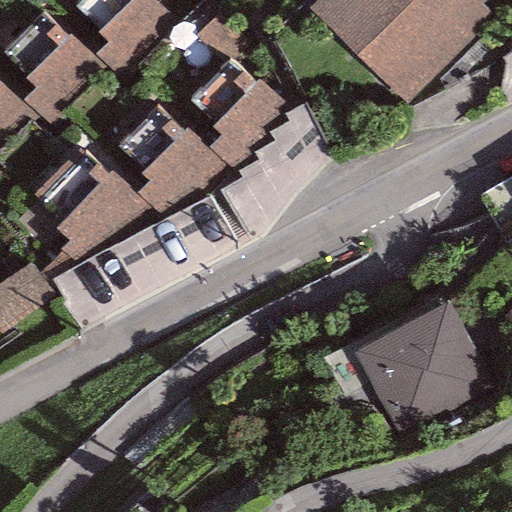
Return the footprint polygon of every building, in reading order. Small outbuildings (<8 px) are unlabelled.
[(79,0),(73,6),(99,31),(96,34),(106,43),(94,56),(107,69),(122,82),(179,24),(154,0),(79,0)] [(315,0),(308,7),(406,104),(474,35),(468,30),(487,11),(481,5),(485,0),(315,0)] [(66,35),(41,12),(2,52),(27,76),(25,78),(35,88),(22,101),(46,124),(50,127),(107,69),(94,56),(69,32),(66,35)] [(257,80),(253,83),(230,58),(187,99),(215,124),(211,126),(220,134),(209,148),(238,171),(257,160),(253,152),(273,142),(269,132),(288,123),(284,113),(291,110),(257,80)] [(0,172),(46,124),(22,101),(0,80),(0,172)] [(241,179),(220,190),(247,232),(264,225),(282,203),(296,187),(307,174),(312,166),(330,153),(304,104),(291,110),(284,113),(288,123),(269,132),(273,142),(253,152),(257,160),(238,171),(241,179)] [(157,105),(117,146),(143,172),(139,174),(147,183),(136,193),(164,219),(220,190),(241,179),(238,171),(209,148),(186,127),(182,130),(157,105)] [(107,175),(79,150),(31,197),(59,224),(54,230),(68,240),(60,248),(78,265),(164,219),(136,193),(111,171),(107,175)] [(0,288),(0,298),(14,330),(58,310),(40,270),(0,288)] [(446,299),(352,353),(397,433),(492,380),(446,299)]
